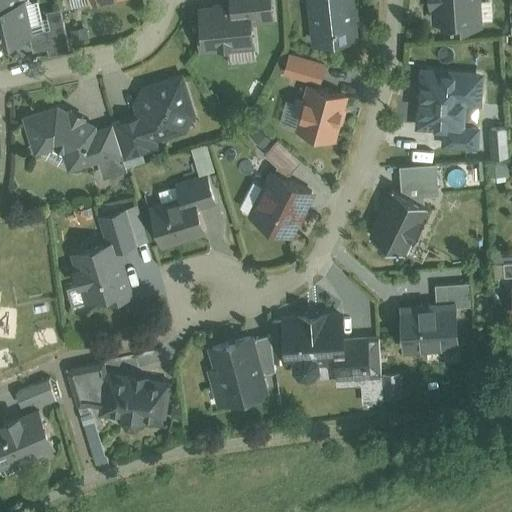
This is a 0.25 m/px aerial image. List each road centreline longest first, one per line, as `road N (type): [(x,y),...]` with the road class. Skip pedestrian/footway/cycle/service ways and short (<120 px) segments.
road 1 (residential): [(391,0),(389,54),(359,174),(315,251),(243,294),(198,292)]
road 2 (residential): [(0,81),(137,49),(157,30),(165,0)]
